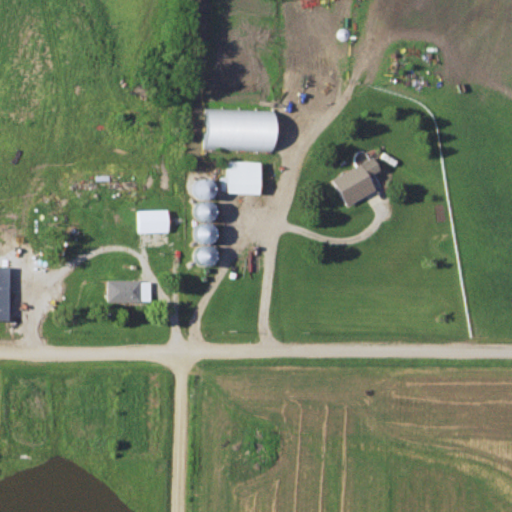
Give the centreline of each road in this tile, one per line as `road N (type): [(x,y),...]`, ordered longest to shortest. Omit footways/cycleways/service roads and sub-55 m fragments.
road 1 (residential): [(0,347),(511,348)]
road 2 (residential): [(178,511),(184,349)]
